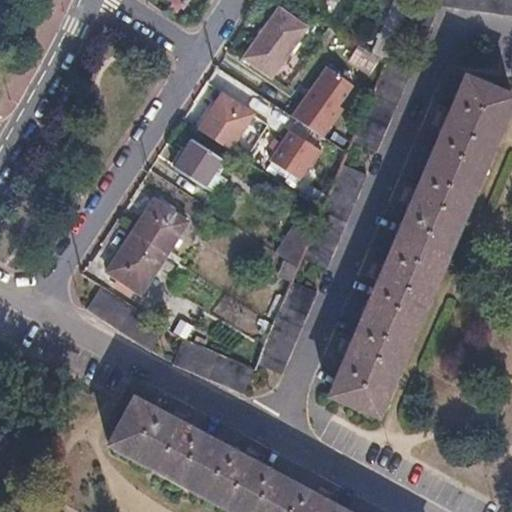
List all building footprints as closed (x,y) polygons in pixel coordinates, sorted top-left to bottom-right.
[(405,0),(395,0),(375,54),(385,61),(387,57),(401,23),(411,2),(405,0)] [(415,0),(411,0),(411,2),(401,23),(429,36),(440,11),(415,0)] [(511,0),(442,0),(442,5),(511,14),(511,0)] [(305,25),(279,7),(244,55),(270,74),(305,25)] [(361,50),(351,65),(376,82),(384,65),(361,50)] [(384,65),(376,82),(351,141),(377,152),(413,69),(387,57),(385,61),(384,65)] [(351,82),(326,65),(320,73),(293,115),(324,135),(342,106),(338,103),(351,82)] [(511,98),(511,95),(466,76),(443,128),(417,188),(388,256),(359,325),(330,393),(376,413),(511,98)] [(252,112),(223,93),(199,127),(229,147),(252,112)] [(322,149),(290,128),(270,159),(300,178),(310,163),(312,165),(322,149)] [(222,157),(193,138),(175,166),(204,186),(217,195),(228,178),(215,169),(222,157)] [(367,175),(341,164),(322,208),(311,233),(301,258),(327,269),(367,175)] [(188,221),(154,199),(133,232),(166,254),(188,221)] [(311,233),(297,222),(276,251),(297,265),(301,258),(311,233)] [(166,254),(133,232),(107,272),(140,293),(166,254)] [(297,265),(286,261),(280,276),(291,281),(297,265)] [(291,281),(272,324),(255,364),(283,376),(318,292),(291,281)] [(100,287),(85,311),(150,353),(165,329),(100,287)] [(182,340),(171,366),(240,394),(251,368),(182,340)] [(129,398),(105,445),(231,511),(344,511),(313,495),(250,462),(189,430),(129,398)]
